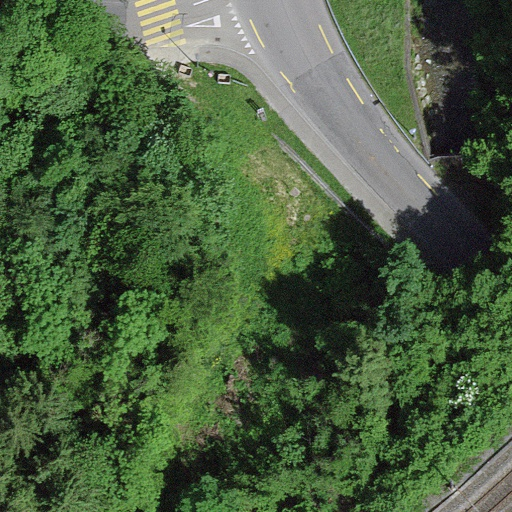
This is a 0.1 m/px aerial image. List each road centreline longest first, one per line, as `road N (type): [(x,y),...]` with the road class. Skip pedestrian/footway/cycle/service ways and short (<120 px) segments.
road 1 (primary): [(275,0),(339,100),(511,304)]
road 2 (unclassified): [(216,0),(163,21),(41,0)]
